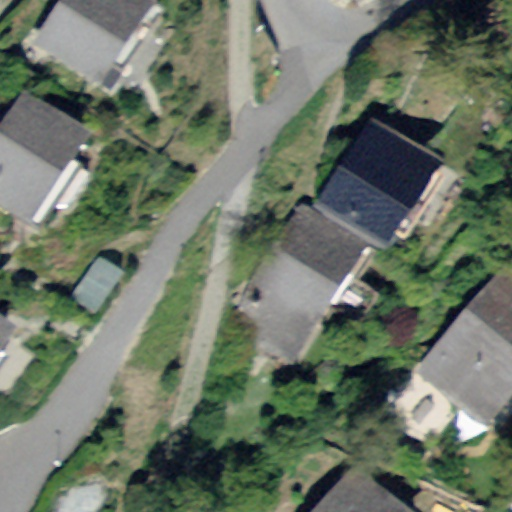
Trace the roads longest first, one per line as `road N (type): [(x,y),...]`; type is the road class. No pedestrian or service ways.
road 1 (residential): [(0,491),(75,394),(197,191),(243,153)]
road 2 (residential): [(243,153),(214,306),(155,511)]
road 3 (residential): [(239,0),(243,153)]
road 4 (residential): [(243,153),(327,41)]
